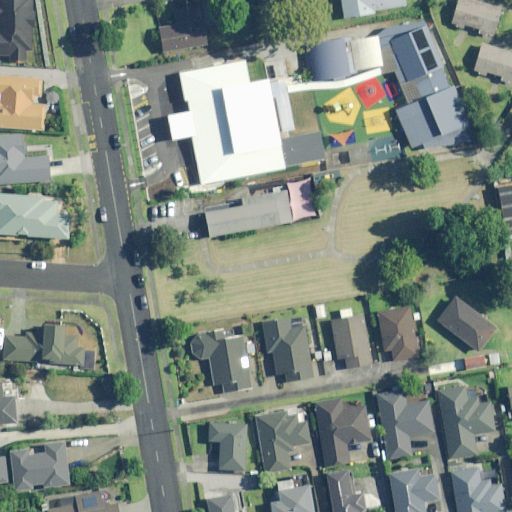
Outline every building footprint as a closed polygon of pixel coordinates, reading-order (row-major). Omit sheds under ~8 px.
[(17,42),(19,0),(0,0),(0,66),(15,67),(17,42)] [(324,0),(328,28),(355,25),(354,22),(389,19),(387,0),(324,0)] [(439,0),(417,0),(418,10),(440,9),(439,0)] [(460,0),(454,23),(456,24),(455,30),(463,32),(464,26),(478,29),(477,33),(495,37),(502,11),(460,0)] [(290,40),(299,81),(382,68),(396,101),(444,84),(413,16),(290,40)] [(190,58),(186,31),(184,17),(157,21),(160,35),(143,37),(147,64),(190,58)] [(500,79),(511,83),(511,52),(484,44),(475,73),(485,76),(486,72),(501,77),(500,79)] [(176,142),(187,184),(229,174),(312,154),(306,127),(224,147),(208,81),(237,74),(234,60),(197,69),(199,79),(173,85),(178,107),(146,114),(154,147),(176,142)] [(289,79),(287,61),(265,63),(267,82),(289,79)] [(0,127),(42,130),(43,104),(44,104),(46,77),(0,72),(0,127)] [(11,153),(7,152),(7,145),(0,145),(0,193),(11,193),(11,192),(31,192),(31,166),(11,166),(11,153)] [(368,161),(367,149),(349,151),(350,162),(368,161)] [(209,211),(213,236),(297,222),(292,189),(245,197),(246,205),(209,211)] [(511,190),(502,190),(501,202),(511,202),(511,190)] [(0,245),(54,247),(55,220),(44,220),(45,203),(0,201),(0,245)] [(495,328),(456,299),(439,322),(478,351),(495,328)] [(326,317),(325,305),(316,306),(317,318),(326,317)] [(395,315),(360,320),(369,372),(403,367),(395,315)] [(84,335),(80,334),(66,323),(66,320),(62,320),(61,320),(41,319),(41,335),(29,334),(28,340),(9,340),(9,345),(0,344),(0,370),(29,373),(29,371),(52,373),(51,385),(90,385),(84,335)] [(347,324),(315,329),(321,369),(326,369),(328,382),(353,379),(351,365),(354,365),(347,324)] [(275,327),(244,333),(254,388),(263,387),(264,394),(297,388),(288,337),(277,338),(275,327)] [(198,349),(180,341),(170,364),(192,374),(196,403),(230,399),(223,346),(198,349)] [(485,368),(483,355),(464,358),(466,370),(485,368)] [(511,394),(490,397),(493,421),(511,418),(511,394)] [(387,400),(359,404),(369,470),(398,465),(394,444),(416,441),(411,409),(389,413),(387,400)] [(326,410),(296,413),(303,476),(333,473),(330,451),(351,448),(347,416),(327,418),(326,410)] [(265,420),(236,425),(246,482),(275,477),(272,457),(290,455),(285,423),(266,426),(265,420)] [(227,429),(192,430),(192,453),(202,452),(201,479),(227,480),(228,447),(227,447),(227,429)] [(14,460),(0,460),(0,500),(16,500),(16,495),(28,495),(28,498),(50,497),(49,450),(27,451),(27,462),(14,463),(14,460)] [(511,466),(496,468),(502,511),(507,511),(511,511),(511,466)] [(346,511),(341,478),(309,484),(314,511),(346,511)] [(399,478),(372,482),(376,511),(424,511),(419,484),(400,487),(399,478)] [(295,511),(293,495),(264,500),(265,510),(253,511),(295,511)] [(99,511),(96,499),(57,507),(57,511),(99,511)]
